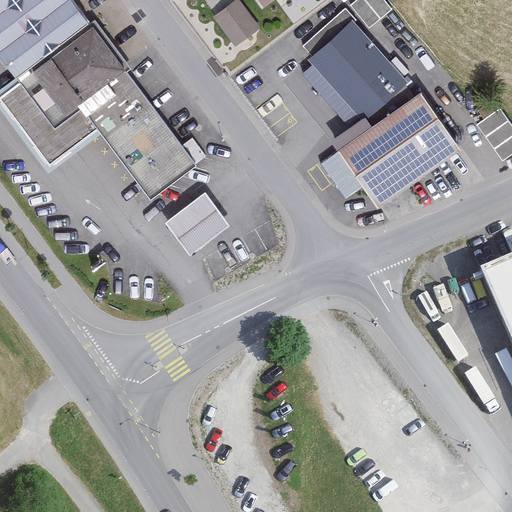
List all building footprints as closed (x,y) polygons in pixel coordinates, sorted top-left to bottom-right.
[(198,167),(125,68),(129,65),(80,0),(0,0),(0,44),(22,75),(0,91),(0,102),(52,173),(104,135),(152,200),(198,167)] [(368,24),(393,5),(388,0),(350,0),(350,1),(368,24)] [(261,28),(241,1),(217,20),(236,46),(261,28)] [(408,81),(349,20),(301,65),(361,127),(408,81)] [(341,151),(376,209),(466,155),(431,97),(341,151)] [(511,119),(500,103),(476,119),(503,157),(511,150),(511,119)] [(206,186),(164,215),(190,251),(231,222),(206,186)] [(511,270),(487,280),(511,339),(511,270)]
